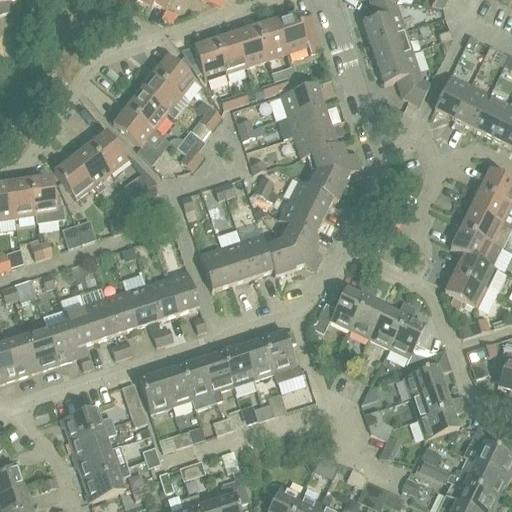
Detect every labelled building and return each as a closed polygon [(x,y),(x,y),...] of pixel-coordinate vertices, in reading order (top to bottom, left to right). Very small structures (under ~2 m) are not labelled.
[(0,0),(0,19),(13,15),(9,3),(16,1),(15,0),(0,0)] [(131,0),(131,2),(150,11),(153,6),(163,12),(169,0),(131,0)] [(201,0),(220,9),(224,0),(226,0),(230,2),(231,0),(201,0)] [(362,26),(369,47),(405,35),(395,6),(370,6),(376,21),(362,26)] [(309,18),(298,22),(296,16),(275,23),(287,58),(307,51),(309,57),(321,54),(309,18)] [(266,64),(287,58),(275,23),(255,29),(266,64)] [(246,71),(266,64),(255,29),(234,36),(246,71)] [(452,42),(449,34),(437,38),(440,46),(452,42)] [(369,47),(376,67),(412,55),(405,35),(369,47)] [(225,77),(246,71),(234,36),(213,42),(225,77)] [(472,55),(477,44),(469,41),(464,51),(472,55)] [(225,77),(213,42),(192,49),(203,84),(225,77)] [(491,65),(497,54),(489,50),(484,61),(491,65)] [(383,89),(396,84),(402,101),(422,84),(412,55),(376,67),(383,89)] [(166,60),(153,78),(180,99),(194,82),(166,60)] [(511,74),(511,71),(511,61),(508,60),(503,71),(511,74)] [(153,78),(140,94),(156,107),(167,116),(180,99),(153,78)] [(450,80),(433,113),(454,123),(470,89),(450,80)] [(286,82),(274,86),(277,96),(290,92),(286,82)] [(402,101),(419,109),(429,88),(422,84),(402,101)] [(260,90),(263,101),(277,96),(274,86),(260,90)] [(315,88),(280,99),(287,120),(322,109),(315,88)] [(454,123),(473,132),(489,99),(470,89),(454,123)] [(140,94),(126,111),(134,117),(153,133),(167,116),(156,107),(140,94)] [(235,109),(248,105),(245,95),(232,99),(235,109)] [(222,114),(235,109),(232,99),(219,103),(222,114)] [(473,132),(492,142),(509,108),(489,99),(473,132)] [(511,110),(509,108),(492,142),(511,151),(511,110)] [(287,120),(293,141),(329,129),(322,109),(287,120)] [(112,129),(139,150),(145,144),(155,152),(163,141),(153,133),(134,117),(126,111),(112,129)] [(215,127),(221,120),(210,111),(204,118),(215,127)] [(210,134),(215,127),(204,118),(198,125),(210,134)] [(249,123),(235,128),(238,136),(252,132),(249,123)] [(241,145),(255,140),(266,137),(264,129),(252,132),(238,136),(241,145)] [(293,141),(300,161),(335,149),(329,129),(293,141)] [(185,158),(184,158),(197,168),(203,161),(197,156),(205,147),(189,134),(182,143),(178,140),(172,140),(169,141),(167,144),(185,158)] [(106,135),(105,135),(88,148),(110,176),(127,163),(106,135)] [(361,173),(355,157),(345,160),(341,147),(335,149),(300,161),(300,162),(311,158),(316,175),(309,190),(298,184),(298,185),(331,202),(337,205),(346,186),(344,185),(348,177),(361,173)] [(88,148),(71,161),(83,177),(92,189),(110,176),(88,148)] [(179,165),(190,174),(191,175),(197,168),(184,158),(179,165)] [(75,203),(92,189),(83,177),(71,161),(53,175),(75,203)] [(263,164),(249,169),(251,178),(266,173),(263,164)] [(511,184),(489,173),(479,192),(511,208),(511,206),(511,184)] [(61,208),(55,209),(51,179),(29,183),(34,218),(36,227),(64,223),(61,208)] [(158,197),(153,182),(144,185),(141,179),(134,185),(133,184),(123,191),(137,209),(149,199),(158,197)] [(261,180),(257,188),(270,195),(274,187),(261,180)] [(29,183),(7,186),(13,221),(34,218),(29,183)] [(221,188),(226,202),(235,199),(230,185),(221,188)] [(322,221),(331,202),(298,185),(288,204),(322,221)] [(0,223),(13,221),(7,186),(0,187),(0,223)] [(226,202),(221,188),(212,191),(217,205),(226,202)] [(266,204),(270,195),(257,188),(253,196),(266,204)] [(479,192),(470,212),(511,232),(511,208),(479,192)] [(193,212),(189,199),(179,202),(184,215),(193,212)] [(288,204),(279,222),(313,239),(322,221),(288,204)] [(470,212),(460,231),(502,252),(511,232),(470,212)] [(130,232),(126,218),(117,221),(122,235),(130,232)] [(113,238),(122,235),(117,221),(108,224),(113,238)] [(314,274),(322,259),(312,254),(318,242),(313,239),(279,222),(278,223),(289,229),(282,243),(265,249),(261,238),(260,239),(272,274),(274,280),(295,273),(294,271),(302,268),(314,274)] [(154,229),(157,239),(171,234),(168,224),(154,229)] [(495,272),(493,271),(502,252),(460,231),(450,251),(466,258),(495,272)] [(260,239),(241,245),(252,281),(272,274),(260,239)] [(43,261),(52,259),(47,244),(38,247),(43,261)] [(241,245),(220,252),(232,287),(252,281),(241,245)] [(34,264),(43,261),(38,247),(30,250),(34,264)] [(450,251),(450,252),(463,258),(454,276),(485,292),(495,272),(466,258),(450,251)] [(199,259),(211,294),(232,287),(220,252),(199,259)] [(0,270),(1,275),(10,272),(6,258),(0,259),(0,270)] [(198,311),(186,275),(166,282),(177,317),(198,311)] [(476,312),(485,292),(454,276),(444,296),(476,312)] [(55,290),(50,277),(40,281),(45,294),(55,290)] [(166,282),(145,289),(157,324),(177,317),(166,282)] [(22,286),(17,288),(22,302),(18,303),(19,307),(35,302),(29,284),(22,286)] [(345,292),(335,313),(324,308),(315,328),(309,330),(308,332),(323,339),(330,324),(349,333),(370,291),(363,287),(358,299),(345,292)] [(22,302),(17,288),(9,290),(13,304),(18,303),(22,302)] [(145,289),(125,295),(137,331),(157,324),(145,289)] [(0,295),(4,307),(13,304),(9,290),(0,293),(0,295)] [(95,345),(115,338),(104,302),(103,303),(100,291),(80,298),(84,308),(83,308),(95,345)] [(349,333),(368,342),(383,311),(372,305),(377,294),(370,291),(349,333)] [(115,338),(137,331),(125,295),(104,302),(115,338)] [(91,370),(87,358),(84,348),(95,345),(83,308),(82,308),(79,298),(59,305),(66,326),(78,361),(82,373),(91,370)] [(397,317),(383,311),(368,342),(388,352),(408,309),(402,306),(397,317)] [(424,330),(410,324),(416,313),(408,309),(388,352),(409,362),(424,330)] [(196,337),(206,334),(202,320),(192,323),(196,337)] [(486,321),(476,325),(480,337),(489,333),(486,321)] [(66,326),(45,332),(49,343),(57,368),(78,361),(66,326)] [(164,348),(173,345),(168,331),(160,334),(164,348)] [(45,332),(25,339),(36,375),(57,368),(49,343),(45,332)] [(155,351),(164,348),(160,334),(151,337),(155,351)] [(292,334),(283,337),(283,336),(262,343),(276,387),(301,378),(298,367),(294,369),(287,349),(296,346),(292,334)] [(25,339),(5,346),(12,368),(17,381),(36,375),(25,339)] [(262,343),(242,350),(253,384),(273,377),(276,387),(262,343)] [(127,345),(119,348),(123,361),(132,359),(127,345)] [(0,386),(17,381),(12,368),(5,346),(0,347),(0,386)] [(489,361),(498,358),(495,347),(485,350),(489,361)] [(497,391),(511,395),(511,348),(505,347),(501,358),(505,360),(497,391)] [(114,364),(123,361),(119,348),(109,350),(114,364)] [(242,350),(221,356),(232,390),(253,384),(242,350)] [(223,404),(220,394),(232,390),(221,356),(200,363),(214,407),(223,404)] [(200,363),(179,370),(194,413),(214,407),(200,363)] [(450,365),(436,370),(403,381),(410,403),(444,392),(439,379),(453,374),(450,365)] [(170,411),(190,404),(193,413),(194,413),(179,370),(159,377),(170,411)] [(138,383),(149,417),(170,411),(159,377),(138,383)] [(376,403),(373,392),(368,392),(368,394),(362,406),(361,408),(376,403)] [(461,399),(448,404),(444,392),(410,403),(417,423),(464,408),(461,399)] [(265,423),(274,420),(269,408),(261,410),(265,423)] [(466,414),(464,408),(417,423),(424,444),(458,433),(453,419),(466,414)] [(257,426),(265,423),(261,410),(253,413),(257,426)] [(95,411),(61,423),(68,445),(113,430),(110,420),(99,423),(95,411)] [(144,419),(141,411),(128,415),(131,423),(144,419)] [(146,427),(144,419),(131,423),(134,431),(146,427)] [(224,436),(233,433),(229,421),(220,424),(224,436)] [(216,439),(224,436),(220,424),(212,427),(216,439)] [(374,440),(385,445),(391,434),(379,429),(374,440)] [(467,449),(479,455),(474,466),(506,481),(511,468),(511,460),(494,451),(500,440),(477,429),(467,449)] [(68,445),(75,465),(109,454),(105,441),(115,438),(113,430),(68,445)] [(208,431),(195,434),(198,448),(211,445),(208,431)] [(139,434),(142,442),(150,439),(147,432),(139,434)] [(183,450),(192,447),(188,434),(179,437),(183,450)] [(171,440),(175,452),(183,450),(179,437),(171,440)] [(449,437),(446,443),(452,446),(455,444),(457,438),(449,437)] [(157,460),(154,451),(141,455),(144,464),(157,460)] [(435,470),(440,458),(425,451),(420,463),(435,470)] [(382,453),(378,462),(391,465),(395,458),(382,453)] [(75,465),(82,485),(116,474),(109,454),(75,465)] [(160,468),(157,460),(144,464),(147,472),(160,468)] [(408,460),(404,468),(410,471),(414,464),(408,460)] [(417,488),(427,468),(419,464),(409,485),(417,488)] [(0,500),(23,493),(15,471),(3,475),(0,465),(0,500)] [(457,472),(453,480),(496,501),(506,481),(474,466),(468,478),(457,472)] [(186,469),(178,472),(183,485),(191,482),(186,469)] [(126,470),(116,474),(82,485),(89,506),(123,495),(119,482),(129,478),(126,470)] [(360,477),(352,473),(346,485),(354,489),(360,477)] [(470,511),(490,511),(496,501),(453,480),(443,475),(440,482),(450,487),(444,499),(470,511)] [(158,479),(159,483),(164,498),(173,495),(166,476),(158,479)] [(367,480),(360,477),(354,489),(362,493),(367,480)] [(40,486),(44,495),(57,490),(54,481),(40,486)] [(213,505),(215,511),(238,511),(237,508),(249,505),(241,482),(222,488),(226,500),(213,505)] [(414,489),(404,484),(400,493),(410,498),(414,489)] [(147,486),(138,489),(143,502),(151,499),(147,486)] [(268,511),(293,511),(300,498),(279,488),(268,511)] [(135,505),(143,502),(138,489),(130,492),(135,505)] [(0,500),(0,511),(29,511),(23,493),(0,500)] [(394,499),(388,496),(382,508),(389,511),(394,499)] [(215,511),(213,505),(200,509),(196,498),(188,500),(191,511),(215,511)] [(317,511),(319,508),(300,498),(293,511),(317,511)] [(324,499),(320,508),(319,508),(317,511),(328,511),(327,511),(331,502),(324,499)] [(399,511),(404,503),(397,500),(394,499),(389,511),(391,511),(399,511)] [(437,511),(470,511),(444,499),(437,511)] [(182,511),(191,511),(188,500),(179,503),(182,511)]
